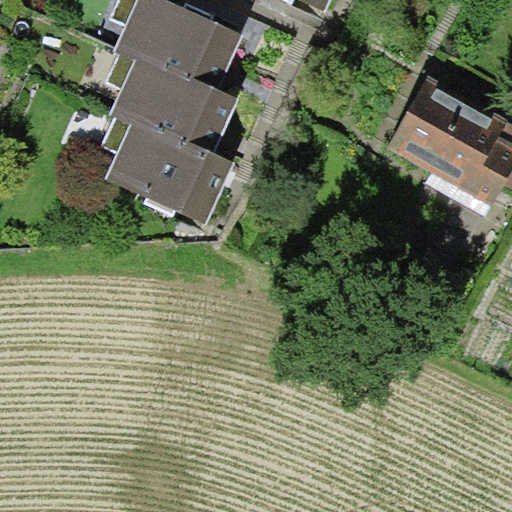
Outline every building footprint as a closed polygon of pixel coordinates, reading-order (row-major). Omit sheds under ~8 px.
[(243,41),(152,0),(141,0),(119,50),(138,59),(218,95),(243,41)] [(329,0),(302,0),(325,10),(329,0)] [(218,95),(138,59),(113,113),(133,122),(213,158),(237,104),(218,95)] [(511,119),(429,74),(387,149),(494,208),(511,178),(511,179),(511,119)] [(213,158),(133,122),(109,175),(208,220),(233,167),(213,158)]
